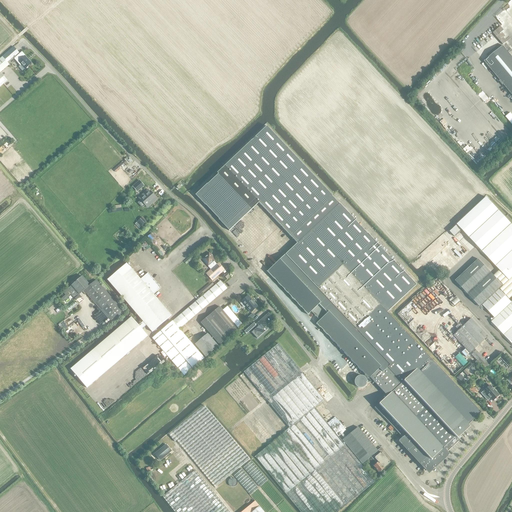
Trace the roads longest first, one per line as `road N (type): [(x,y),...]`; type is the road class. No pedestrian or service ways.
road 1 (track): [(89,275),(0,169)]
road 2 (tertiary): [(451,511),(445,493),(453,472),(511,402)]
